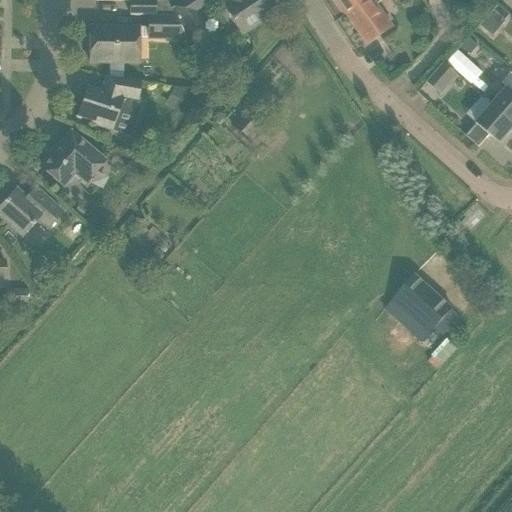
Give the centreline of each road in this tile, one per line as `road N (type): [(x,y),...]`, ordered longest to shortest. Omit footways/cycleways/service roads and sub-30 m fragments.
road 1 (residential): [(373,89),(483,188),(511,196)]
road 2 (residential): [(0,142),(39,91),(48,0)]
